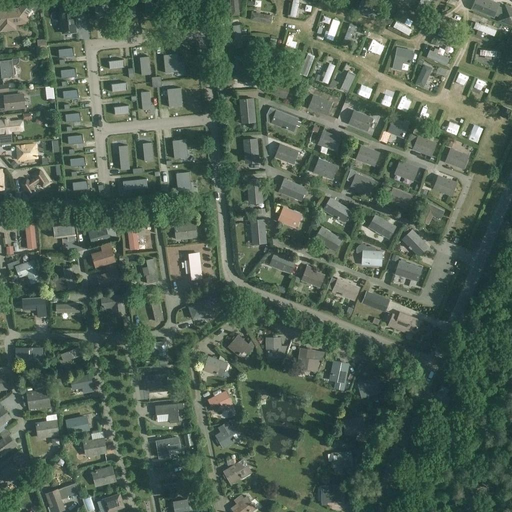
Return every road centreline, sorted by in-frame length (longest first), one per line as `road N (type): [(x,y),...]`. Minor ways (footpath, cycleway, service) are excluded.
road 1 (unclassified): [(433,364),(235,285),(213,119)]
road 2 (unclassified): [(433,364),(511,183)]
road 3 (residential): [(204,34),(94,45),(100,131)]
road 4 (unclassified): [(383,511),(397,449),(433,364)]
